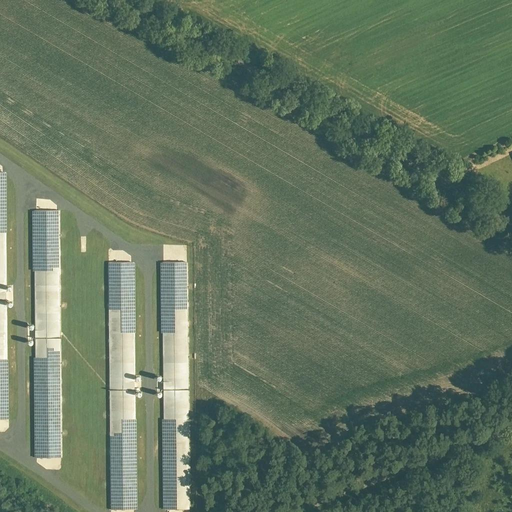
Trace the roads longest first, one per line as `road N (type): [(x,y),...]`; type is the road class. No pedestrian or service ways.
road 1 (unclassified): [(511,215),(153,0)]
road 2 (unclassified): [(284,511),(511,421)]
